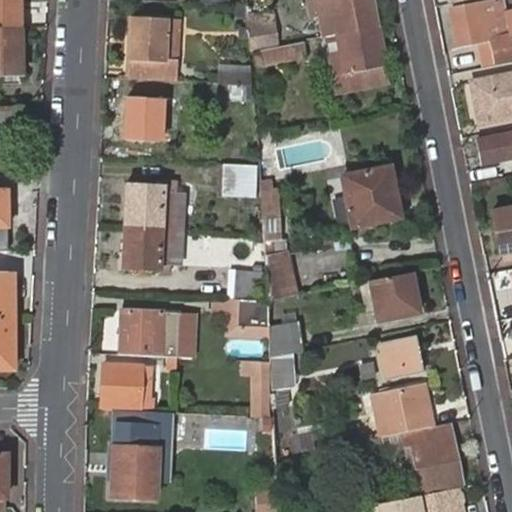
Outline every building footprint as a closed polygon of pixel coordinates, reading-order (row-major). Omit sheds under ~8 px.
[(0,0),(0,29),(20,29),(19,0),(0,0)] [(325,35),(377,24),(371,0),(315,0),(323,35),(325,35)] [(502,0),(491,3),(498,37),(508,36),(502,0)] [(498,37),(491,3),(450,10),(457,46),(488,39),(493,62),(511,57),(511,34),(508,36),(498,37)] [(129,18),(127,79),(170,82),(171,63),(162,62),(162,50),(171,51),(174,21),(129,18)] [(248,26),(250,50),(277,45),(272,22),(248,26)] [(388,81),(377,24),(325,35),(327,42),(336,41),(340,62),(330,64),(336,92),(388,81)] [(0,29),(0,74),(20,74),(20,29),(0,29)] [(254,52),(258,66),(305,56),(302,41),(254,52)] [(218,85),(251,87),(250,71),(218,69),(218,85)] [(511,73),(472,82),(475,98),(479,97),(484,122),(511,115),(511,73)] [(252,104),(251,87),(218,85),(218,102),(252,104)] [(135,118),(134,142),(157,144),(159,100),(126,98),(125,117),(135,118)] [(0,120),(20,119),(21,106),(0,106),(0,120)] [(124,141),(134,142),(135,118),(125,117),(124,141)] [(511,134),(476,142),(480,166),(511,159),(511,134)] [(256,200),(258,169),(224,167),(222,198),(256,200)] [(352,225),(397,216),(387,167),(342,176),(352,225)] [(123,227),(157,229),(159,185),(125,183),(123,227)] [(276,193),(260,194),(263,237),(268,301),(354,284),(346,238),(334,241),(334,243),(324,245),(326,252),(286,258),(284,242),(279,242),(276,193)] [(511,207),(491,212),(497,252),(511,249),(511,207)] [(156,273),(157,229),(123,227),(121,270),(156,273)] [(238,300),(262,301),(264,260),(242,258),(242,269),(236,269),(234,299),(238,300)] [(413,289),(410,272),(369,281),(377,320),(412,313),(407,290),(413,289)] [(0,275),(0,317),(10,317),(10,275),(0,275)] [(418,312),(413,289),(407,290),(412,313),(418,312)] [(269,328),(268,301),(262,301),(238,300),(234,299),(214,298),(213,317),(228,317),(226,335),(269,337),(269,328)] [(120,310),(119,354),(174,356),(176,312),(120,310)] [(0,361),(10,361),(10,317),(0,317),(0,361)] [(272,323),(272,390),(301,390),(301,323),(272,323)] [(380,341),(387,377),(422,370),(414,334),(380,341)] [(251,361),(253,417),(269,418),(266,362),(251,361)] [(103,366),(102,407),(152,410),(152,399),(147,398),(148,388),(145,388),(145,383),(140,383),(140,367),(103,366)] [(371,401),(379,438),(409,431),(432,426),(423,384),(389,391),(390,397),(371,401)] [(460,482),(448,423),(432,426),(409,431),(421,490),(460,482)] [(112,448),(110,498),(154,499),(156,449),(112,448)] [(458,511),(455,494),(419,501),(418,495),(375,503),(376,511),(458,511)]
